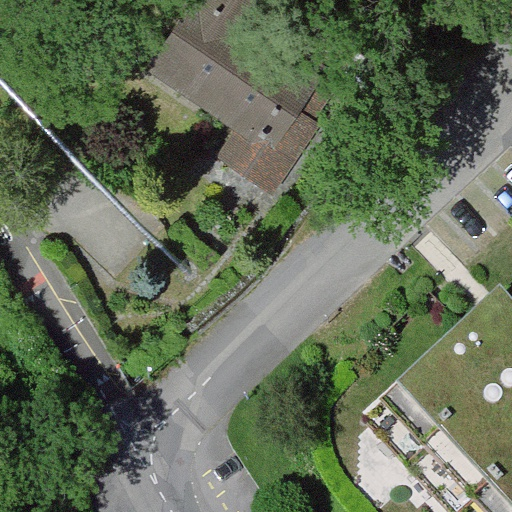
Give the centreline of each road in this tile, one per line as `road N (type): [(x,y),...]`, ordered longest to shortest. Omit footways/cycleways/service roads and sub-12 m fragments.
road 1 (residential): [(152,455),(374,233),(511,49)]
road 2 (residential): [(0,212),(152,455)]
